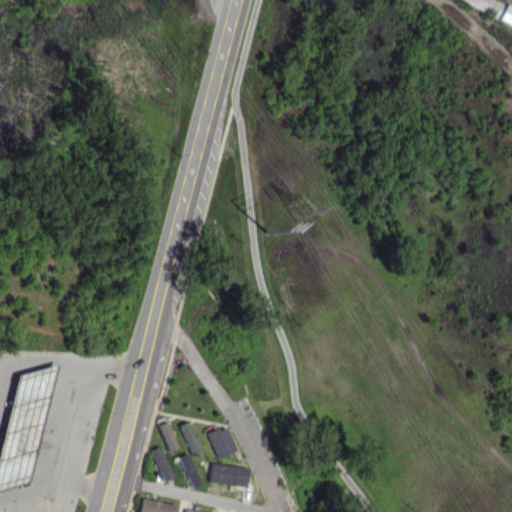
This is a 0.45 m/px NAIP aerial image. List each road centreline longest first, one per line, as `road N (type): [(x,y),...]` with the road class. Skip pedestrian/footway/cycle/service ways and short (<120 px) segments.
road 1 (secondary): [(242,0),(151,347)]
road 2 (secondary): [(151,347),(129,374),(90,511)]
road 3 (secondary): [(116,511),(153,377),(151,347)]
